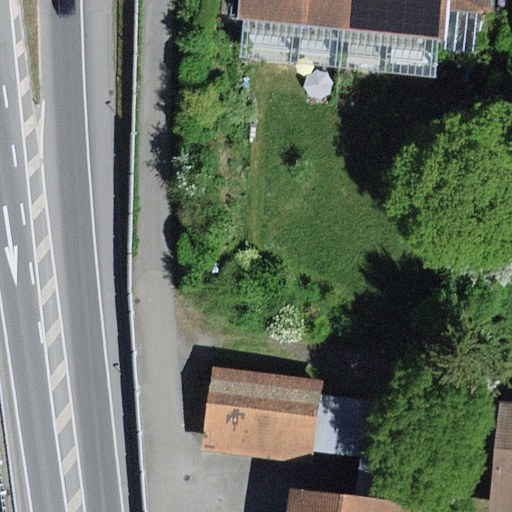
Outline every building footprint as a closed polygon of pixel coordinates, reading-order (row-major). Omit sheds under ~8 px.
[(349,0),(241,0),(239,16),(246,17),(346,28),(349,0)] [(450,0),(349,0),(346,28),(439,37),(447,38),(449,12),(450,0)] [(450,0),(449,12),(492,17),(493,0),(450,0)] [(346,28),(246,17),(241,58),(342,69),(346,28)] [(439,37),(346,28),(342,69),(435,79),(439,37)] [(324,383),(212,371),(203,450),(315,463),(324,383)] [(511,511),(511,410),(500,409),(489,511),(511,511)] [(437,511),(438,511),(291,491),(287,511),(437,511)]
